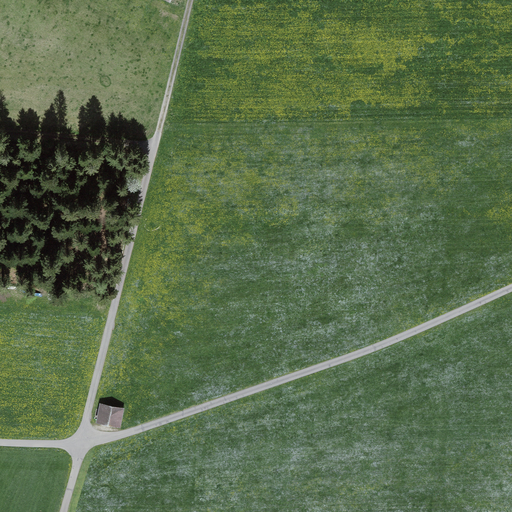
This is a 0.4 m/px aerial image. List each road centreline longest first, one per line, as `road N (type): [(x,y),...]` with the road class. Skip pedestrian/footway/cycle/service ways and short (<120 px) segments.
road 1 (track): [(154,147),(61,511)]
road 2 (track): [(0,133),(154,147)]
road 3 (track): [(192,0),(154,147)]
